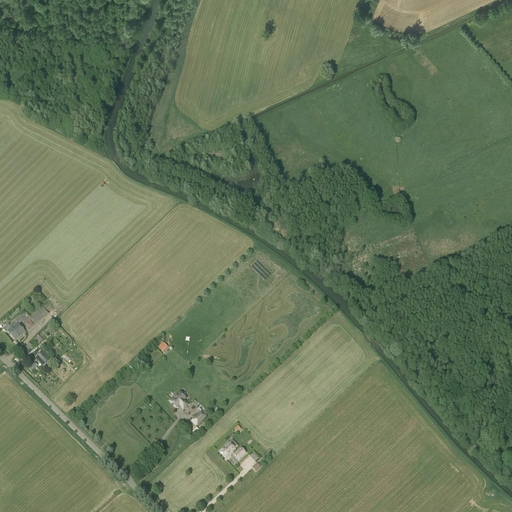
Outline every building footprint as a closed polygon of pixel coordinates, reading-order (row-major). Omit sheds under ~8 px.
[(35,325),(49,314),(42,307),(30,317),(31,318),(30,319),(30,320),(35,325)] [(28,319),(25,315),(27,314),(26,312),(10,326),(12,328),(8,332),(15,340),(25,332),(19,325),(23,321),(30,329),(34,325),(28,318),(28,319)] [(41,339),(46,334),(44,331),(39,336),(38,335),(36,337),(39,341),(42,339),(41,339)] [(163,342),(157,347),(162,353),(168,347),(163,342)] [(43,367),(51,360),(43,351),(35,358),(43,367)] [(31,372),(37,366),(35,363),(29,369),(31,372)] [(188,405),(184,400),(186,398),(180,392),(171,401),(176,407),(179,404),(184,409),(188,405)] [(197,416),(193,420),(197,425),(206,416),(203,413),(198,417),(197,416)] [(237,452),(235,450),(236,449),(229,442),(223,448),(224,448),(219,452),(225,459),(230,455),(233,452),(235,454),(234,455),(239,460),(246,453),(241,448),(237,452)]
